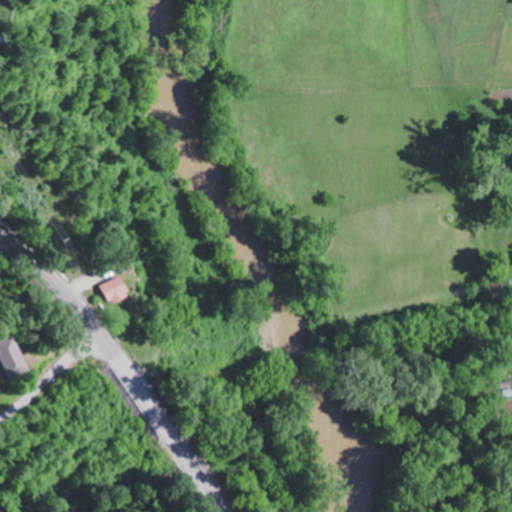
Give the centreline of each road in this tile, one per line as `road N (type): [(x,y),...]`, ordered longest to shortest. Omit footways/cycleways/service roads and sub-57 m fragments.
road 1 (tertiary): [(221,511),(85,313),(0,235)]
road 2 (residential): [(99,332),(0,415)]
